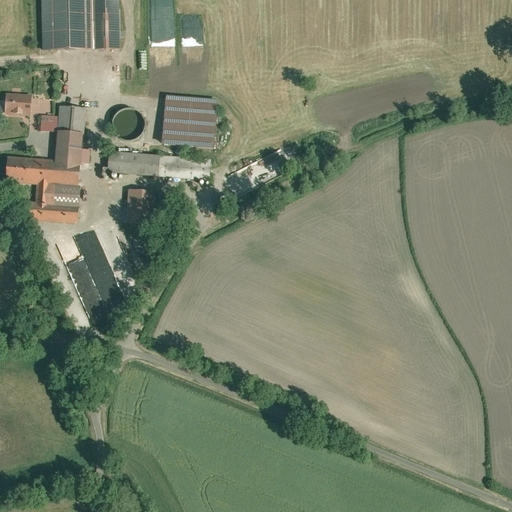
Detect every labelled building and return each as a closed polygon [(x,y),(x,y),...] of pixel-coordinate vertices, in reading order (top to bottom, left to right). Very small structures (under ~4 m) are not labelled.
[(49,0),(50,53),(50,57),(116,56),(115,0),(49,0)] [(32,97),(7,96),(6,116),(31,117),(32,97)] [(213,148),(216,101),(163,97),(160,145),(213,148)] [(56,135),(53,162),(7,160),(6,185),(24,186),(36,187),(35,204),(27,204),(20,203),(19,222),(30,223),(77,226),(78,207),(49,205),(50,187),(77,189),(78,182),(86,110),(59,108),(58,118),(56,135)] [(139,123),(135,118),(129,115),(123,115),(117,117),(113,121),(110,126),(109,132),(111,138),(115,143),(120,145),(127,146),(133,144),(137,140),(140,135),(141,129),(139,123)] [(56,135),(58,118),(42,117),(40,134),(56,135)] [(0,141),(0,153),(20,150),(19,139),(0,141)] [(105,158),(104,178),(206,185),(208,163),(156,160),(156,161),(105,158)] [(152,196),(125,196),(124,226),(151,227),(151,219),(152,196)]
